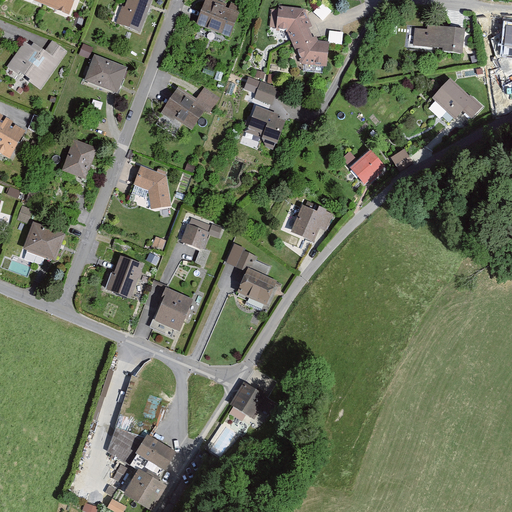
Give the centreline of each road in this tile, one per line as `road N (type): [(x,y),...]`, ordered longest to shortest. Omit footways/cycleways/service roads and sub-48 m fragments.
road 1 (residential): [(234,383),(298,283),(339,236),(402,178),(511,119)]
road 2 (residential): [(177,0),(62,313)]
road 3 (residential): [(234,383),(62,313)]
road 4 (residential): [(383,0),(318,112),(285,106)]
road 5 (residential): [(157,511),(234,383)]
